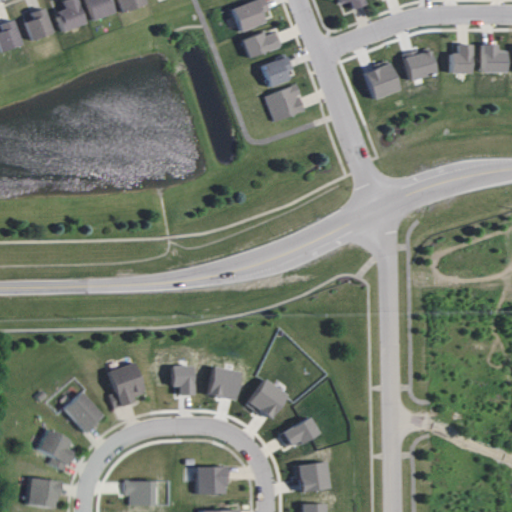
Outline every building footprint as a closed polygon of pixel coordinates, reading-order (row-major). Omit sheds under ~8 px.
[(76,0),(84,22),(61,30),(55,14),(57,14),(55,9),(63,7),(61,0),(76,0)] [(108,0),(112,11),(91,18),(84,0),(108,0)] [(141,0),(142,2),(120,10),(116,0),(141,0)] [(265,21),(239,31),(230,7),(250,0),(263,0),(267,9),(261,11),(265,21)] [(328,0),(329,3),(341,0),(343,8),(359,4),(358,0),(328,0)] [(51,31),(29,38),(23,21),(31,18),(29,11),(42,7),(51,31)] [(17,42),(0,48),(0,21),(8,18),(17,42)] [(262,34),(271,30),(271,32),(275,30),(280,43),(247,55),(240,38),(260,30),(262,34)] [(494,41),(493,48),(503,48),(502,70),(479,70),(480,41),(494,41)] [(469,42),(469,70),(449,70),(449,51),(455,51),(455,42),(469,42)] [(433,71),(407,78),(400,52),(427,46),(433,71)] [(286,78),(267,85),(260,65),(284,56),(288,68),(283,70),(286,78)] [(396,86),(370,97),(359,70),(372,65),(370,62),(384,58),(396,86)] [(297,91),(294,93),(294,94),(296,94),(302,108),(271,119),(262,94),(294,82),(297,91)] [(110,408),(129,402),(126,393),(137,389),(128,362),(98,372),(110,408)] [(185,364),(186,394),(169,395),(168,386),(162,386),(162,365),(185,364)] [(203,366),(235,373),(229,400),(197,393),(203,366)] [(283,397),(267,421),(239,403),(256,379),(283,397)] [(72,391),(95,416),(75,433),(53,408),(72,391)] [(306,415),(316,434),(281,451),(272,432),(306,415)] [(45,462),(47,458),(29,448),(40,426),(62,438),(57,447),(67,452),(57,469),(45,462)] [(321,461),(324,489),(291,493),(288,465),(321,461)] [(222,466),(222,493),(188,494),(187,467),(222,466)] [(20,477),(54,482),(50,509),(16,504),(20,477)] [(119,481),(149,481),(149,506),(123,506),(123,495),(118,495),(119,481)] [(292,504),(292,511),(321,511),(321,503),(292,504)]
